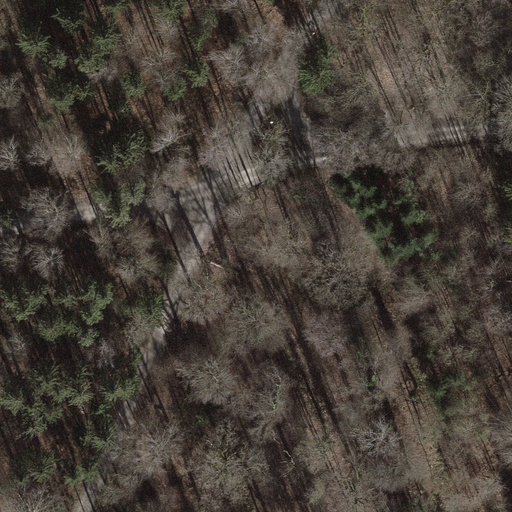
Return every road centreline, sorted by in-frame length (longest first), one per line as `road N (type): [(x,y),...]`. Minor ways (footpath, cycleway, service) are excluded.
road 1 (track): [(208,194),(78,511)]
road 2 (track): [(511,126),(316,154),(208,194)]
road 3 (track): [(208,194),(290,41),(338,0)]
road 4 (track): [(208,194),(0,224)]
